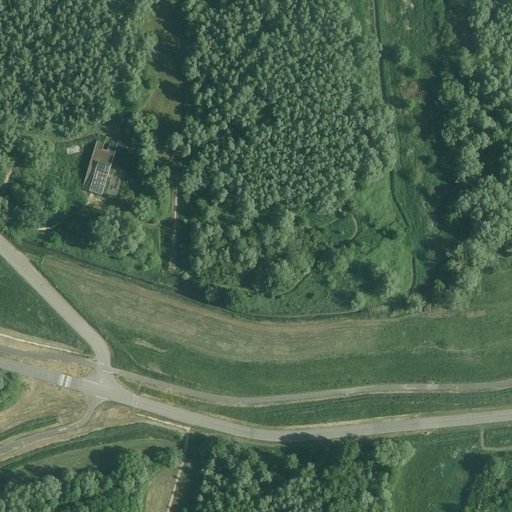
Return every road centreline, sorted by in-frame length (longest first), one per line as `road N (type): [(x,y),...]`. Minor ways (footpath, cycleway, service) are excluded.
road 1 (unclassified): [(98,390),(225,429),(284,436),(511,415)]
road 2 (unclassified): [(98,390),(101,349),(0,244)]
